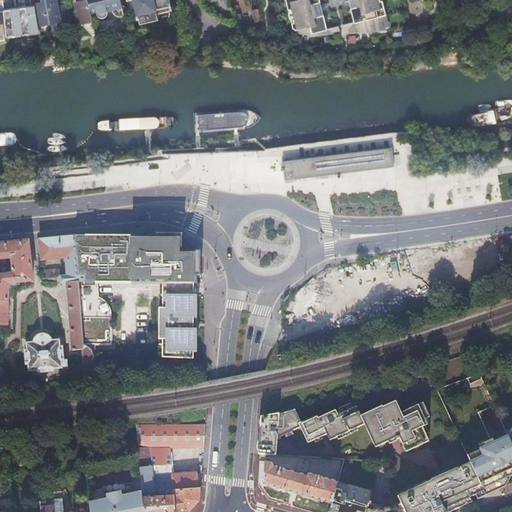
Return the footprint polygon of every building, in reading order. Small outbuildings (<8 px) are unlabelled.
[(41,1),(34,3),(36,18),(38,26),(51,23),(53,31),(63,28),(62,20),(59,6),(57,0),(48,0),(49,1),(43,3),(42,1),(41,1)] [(78,0),(78,1),(76,1),(80,15),(78,16),(79,24),(92,21),(90,15),(86,0),(78,0)] [(86,0),(90,15),(96,13),(105,11),(111,10),(112,11),(114,14),(117,16),(118,16),(120,16),(121,16),(124,16),(119,0),(86,0)] [(125,0),(126,0),(127,0),(133,0),(137,15),(134,16),(136,20),(138,19),(139,23),(157,19),(156,13),(171,9),(168,0),(125,0)] [(285,0),(288,9),(290,9),(290,11),(292,11),(294,19),(293,20),(293,22),(291,23),(292,28),(293,28),(295,29),(295,30),(297,29),(297,31),(298,32),(309,34),(309,33),(312,33),(312,34),(337,34),(337,33),(338,33),(338,32),(339,32),(338,28),(327,31),(326,28),(323,14),(317,16),(316,13),(314,6),(313,3),(319,2),(318,0),(285,0)] [(354,0),(356,3),(356,6),(350,7),(353,22),(354,24),(343,27),(344,31),(345,31),(347,31),(347,33),(371,31),(374,31),(385,30),(385,28),(389,27),(381,0),(380,0),(379,0),(354,0)] [(320,5),(319,2),(313,3),(314,6),(316,13),(317,16),(323,14),(322,11),(320,5)] [(328,3),(320,5),(322,11),(329,9),(328,3)] [(69,19),(66,4),(59,6),(62,20),(69,19)] [(38,26),(36,18),(28,19),(29,20),(29,23),(25,24),(5,26),(5,29),(10,28),(11,36),(11,38),(26,36),(26,35),(39,34),(38,26)] [(392,155),(396,155),(395,147),(282,160),(284,180),(393,166),(392,155)] [(86,366),(88,366),(95,365),(94,359),(93,355),(91,350),(86,344),(81,288),(81,281),(76,233),(39,238),(42,260),(67,257),(68,275),(62,275),(61,268),(44,270),(45,280),(62,278),(63,284),(69,284),(75,352),(85,351),(86,366)] [(76,233),(81,281),(162,282),(162,289),(161,358),(197,359),(198,295),(198,290),(202,251),(183,234),(76,233)] [(23,239),(0,241),(0,324),(9,325),(9,282),(33,279),(29,239),(23,239)] [(110,308),(107,304),(104,301),(99,298),(98,288),(129,288),(129,286),(94,286),(94,288),(81,288),(86,344),(112,345),(112,312),(110,308)] [(59,367),(72,367),(72,361),(69,361),(68,346),(64,346),(64,339),(57,339),(56,334),(54,333),(52,331),(47,330),(45,330),(40,333),(38,335),(38,340),(31,340),(32,348),(29,348),(29,364),(33,364),(33,369),(41,368),(43,372),(57,371),(59,367)] [(88,366),(87,374),(103,373),(104,364),(95,365),(88,366)] [(63,374),(64,380),(86,378),(87,374),(88,366),(86,366),(80,366),(79,372),(63,374)] [(265,440),(278,441),(278,439),(285,435),(293,432),(301,428),(308,444),(327,435),(330,441),(337,438),(345,434),(350,432),(357,429),(365,425),(376,448),(389,442),(396,439),(397,440),(400,439),(406,453),(429,442),(426,435),(423,428),(426,426),(428,425),(425,420),(430,417),(423,403),(402,414),(396,402),(383,408),(383,407),(361,417),(357,407),(353,409),(351,404),(319,419),(317,416),(302,424),(296,411),(285,414),(261,418),(261,424),(261,429),(260,438),(265,439),(265,440)] [(142,490),(142,492),(173,490),(197,488),(196,472),(172,473),(171,447),(200,446),(199,450),(204,451),(206,422),(136,425),(137,441),(140,466),(142,490)] [(509,437),(508,434),(494,441),(495,444),(509,437)] [(486,496),(503,488),(511,483),(511,476),(508,478),(505,473),(511,469),(511,443),(509,437),(495,444),(494,441),(492,437),(479,444),(482,450),(479,451),(482,458),(471,463),(474,468),(475,471),(479,479),(479,480),(486,496)] [(259,445),(277,447),(278,441),(265,440),(265,439),(260,438),(259,445)] [(259,445),(258,455),(277,456),(277,447),(259,445)] [(482,458),(479,451),(468,456),(471,463),(482,458)] [(269,461),(266,460),(265,474),(264,485),(332,504),(338,482),(311,473),(310,473),(308,473),(307,474),(306,476),(274,466),(273,463),(269,461)] [(450,472),(442,475),(447,485),(449,485),(457,503),(470,496),(468,491),(480,485),(483,492),(486,496),(479,480),(479,479),(475,471),(474,468),(471,463),(458,469),(457,469),(450,472)] [(449,469),(431,477),(432,480),(438,478),(442,475),(450,472),(449,469)] [(442,475),(438,478),(451,506),(445,509),(445,511),(451,511),(461,508),(470,503),(486,496),(483,492),(480,485),(468,491),(470,496),(457,503),(449,485),(447,485),(442,475)] [(431,481),(398,497),(401,504),(405,511),(445,511),(445,509),(451,506),(438,478),(432,480),(431,481)] [(374,492),(338,482),(332,504),(329,511),(366,511),(369,505),(371,498),(372,498),(374,492)] [(174,511),(187,511),(188,511),(193,506),(200,500),(201,488),(197,488),(173,490),(174,497),(174,511)] [(144,511),(143,497),(142,492),(142,490),(123,494),(122,490),(108,493),(109,497),(90,501),(91,511),(144,511)] [(143,497),(144,511),(174,511),(174,497),(143,497)] [(42,511),(64,511),(64,498),(46,499),(46,500),(43,500),(43,499),(41,499),(42,511)] [(370,505),(369,505),(366,511),(405,511),(401,504),(400,505),(390,509),(387,510),(372,506),(373,503),(370,503),(370,505)]
